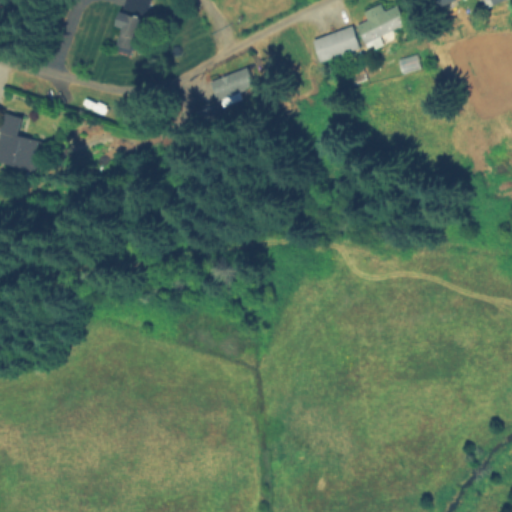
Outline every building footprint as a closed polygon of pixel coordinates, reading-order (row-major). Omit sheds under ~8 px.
[(126,0),(151,0),(148,14),(123,8),(126,0)] [(453,0),(455,0),(462,11),(454,15),(448,4),(453,0)] [(358,24),(369,19),(366,12),(382,3),(386,11),(398,4),(410,23),(382,35),(385,44),(378,48),(375,44),(369,47),(358,24)] [(121,12),(145,20),(136,51),(133,51),(131,57),(117,52),(120,45),(112,42),(121,12)] [(314,40),(354,25),(362,46),(321,61),(314,40)] [(212,80),(248,67),(256,86),(240,92),(244,97),(221,107),(212,80)] [(199,113),(218,108),(223,119),(203,125),(199,113)] [(0,160),(0,124),(4,112),(24,117),(18,134),(42,141),(34,170),(0,160)] [(65,140),(109,128),(113,148),(70,160),(65,140)] [(178,136),(190,130),(194,138),(183,144),(178,136)]
